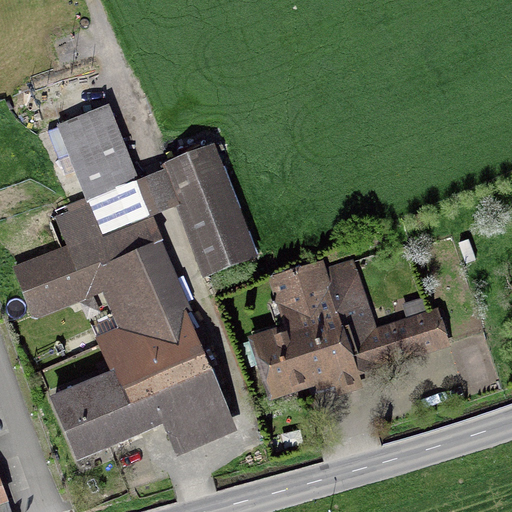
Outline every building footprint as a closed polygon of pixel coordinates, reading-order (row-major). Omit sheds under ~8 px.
[(54,213),(68,250),(14,273),(30,315),(64,302),(70,299),(72,302),(111,287),(131,333),(98,348),(114,384),(55,409),(76,459),(155,425),(219,398),(145,220),(178,206),(196,251),(214,294),(225,290),(217,271),(251,257),(210,150),(131,182),(102,109),(56,127),(86,201),(54,213)] [(259,154),(284,145),(278,130),(254,139),(259,154)] [(254,349),(268,392),(329,372),(348,366),(352,376),(353,375),(356,382),(354,374),(370,369),(362,345),(375,341),(350,264),(320,274),(324,288),(311,292),(304,272),(269,281),(288,338),(254,349)] [(417,354),(441,345),(431,315),(406,323),(417,354)] [(0,511),(8,511),(0,487),(0,511)]
